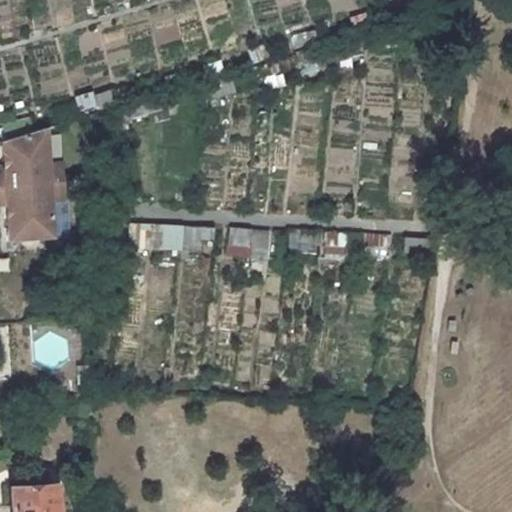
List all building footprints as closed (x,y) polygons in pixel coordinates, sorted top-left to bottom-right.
[(364,11),(349,17),(352,26),(368,23),(364,11)] [(313,29),(290,34),(292,46),(316,41),(313,29)] [(343,35),(343,42),(347,56),(361,53),(360,49),(366,48),(364,31),(343,35)] [(371,40),(373,50),(398,44),(396,35),(371,40)] [(247,48),(252,61),(268,55),(264,42),(247,48)] [(311,49),(314,60),(316,66),(335,62),(336,71),(349,69),(348,58),(347,56),(343,42),(311,49)] [(296,52),(299,64),(301,71),(314,67),(312,61),(314,60),(311,49),(296,52)] [(228,72),(233,89),(234,93),(270,82),(270,86),(283,83),(279,70),(299,64),(296,52),(228,72)] [(222,71),(219,59),(203,64),(206,75),(222,71)] [(186,68),(161,76),(164,88),(190,80),(186,68)] [(201,80),(206,97),(233,89),(228,72),(201,80)] [(92,94),(95,102),(97,107),(115,100),(111,88),(92,94)] [(74,95),(78,108),(95,102),(92,94),(90,89),(74,95)] [(128,118),(148,112),(150,122),(168,117),(166,107),(177,104),(173,91),(123,105),(117,109),(116,126),(126,127),(128,118)] [(0,123),(4,134),(31,126),(28,115),(0,123)] [(0,202),(8,202),(9,237),(53,235),(52,201),(65,200),(65,199),(65,181),(64,165),(50,165),(48,125),(5,138),(6,167),(0,167),(0,202)] [(128,246),(179,249),(180,224),(129,222),(128,246)] [(212,226),(180,224),(179,249),(199,249),(199,237),(211,238),(212,226)] [(230,226),(227,244),(247,246),(249,229),(230,226)] [(270,230),(249,229),(247,246),(248,246),(248,254),(248,258),(267,259),(270,230)] [(318,231),(288,229),(287,250),(315,251),(315,243),(318,243),(318,231)] [(325,231),(324,252),(349,253),(350,232),(325,231)] [(358,233),(358,254),(384,255),(384,245),(390,245),(390,235),(358,233)] [(405,236),(404,253),(427,253),(427,237),(405,236)] [(247,246),(227,244),(225,243),(225,253),(248,254),(248,246),(247,246)] [(56,511),(55,484),(9,486),(10,511),(56,511)]
